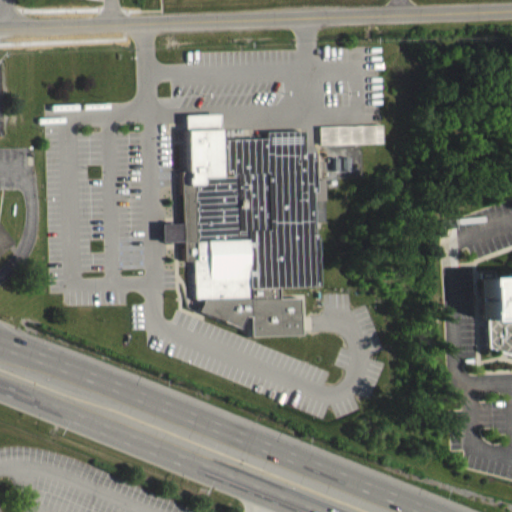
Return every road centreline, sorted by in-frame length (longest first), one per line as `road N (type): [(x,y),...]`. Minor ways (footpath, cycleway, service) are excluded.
road 1 (primary): [(420,511),(0,348)]
road 2 (residential): [(0,26),(399,14)]
road 3 (primary): [(0,383),(318,511)]
